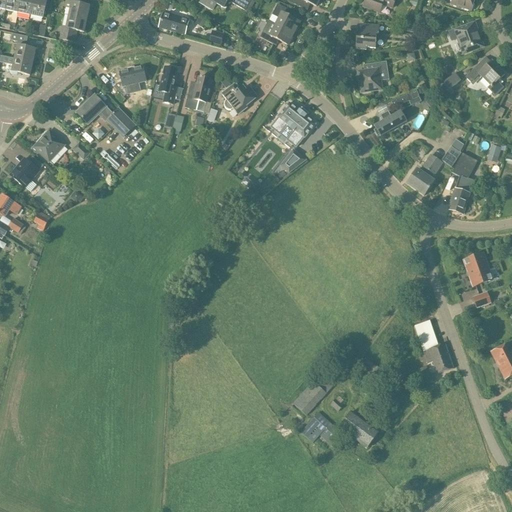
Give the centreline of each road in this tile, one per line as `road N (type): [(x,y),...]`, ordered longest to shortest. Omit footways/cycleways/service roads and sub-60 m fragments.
road 1 (unclassified): [(511,480),(490,441),(434,276),(428,217)]
road 2 (residential): [(428,217),(324,104),(286,75)]
road 3 (residential): [(286,75),(155,36),(130,20)]
road 4 (tertiary): [(6,110),(28,107),(130,20)]
